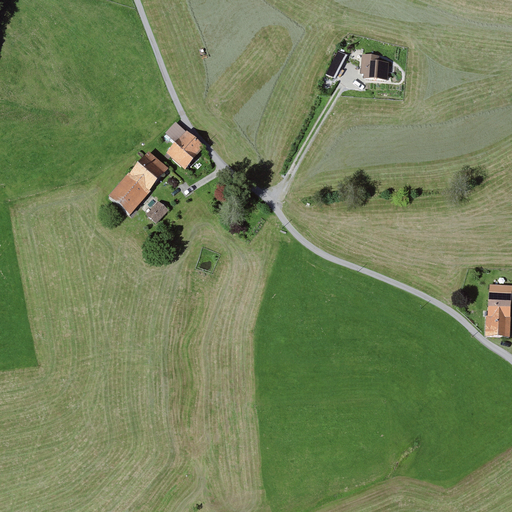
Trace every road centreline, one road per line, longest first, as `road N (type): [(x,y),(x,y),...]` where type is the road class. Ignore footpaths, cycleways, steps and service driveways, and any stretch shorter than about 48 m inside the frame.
road 1 (unclassified): [(137,0),(188,126),(293,233),(312,249),(426,296),(511,359)]
road 2 (track): [(348,76),(276,209)]
